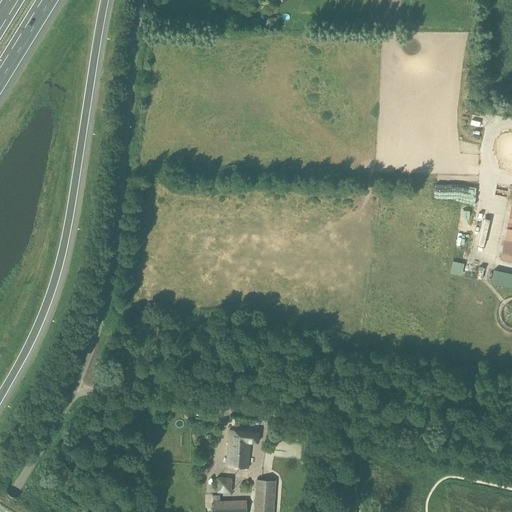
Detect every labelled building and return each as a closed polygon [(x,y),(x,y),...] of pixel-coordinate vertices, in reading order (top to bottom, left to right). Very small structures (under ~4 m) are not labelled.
[(511,204),(501,258),(511,260),(511,204)] [(248,469),(250,442),(258,443),(259,433),(230,430),(227,467),(248,469)] [(217,477),(216,492),(230,493),(231,478),(217,477)] [(249,511),(271,511),(274,480),(256,479),(255,489),(251,488),(249,511)] [(245,511),(246,502),(219,502),(219,495),(213,495),(213,502),(213,511),(245,511)]
